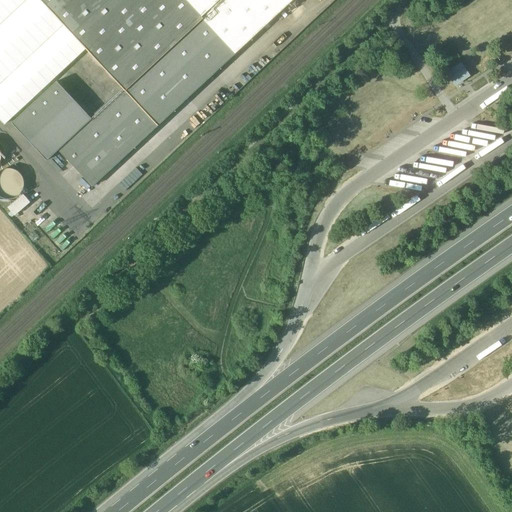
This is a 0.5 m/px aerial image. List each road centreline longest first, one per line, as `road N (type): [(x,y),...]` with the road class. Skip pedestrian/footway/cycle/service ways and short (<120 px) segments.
road 1 (motorway): [(511,213),(189,454)]
road 2 (motorway): [(208,470),(511,245)]
road 3 (motorway): [(286,338),(189,454)]
road 4 (motorway): [(208,470),(330,419)]
